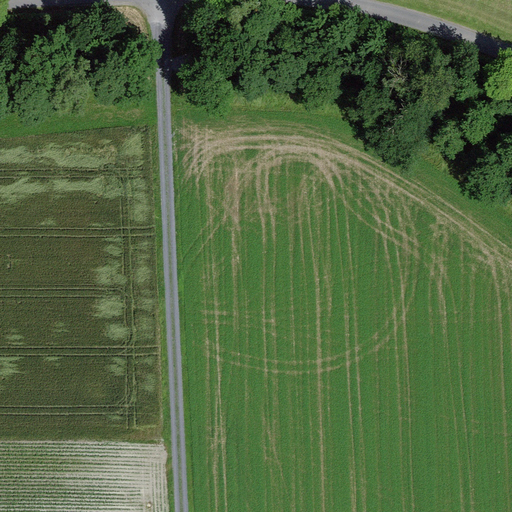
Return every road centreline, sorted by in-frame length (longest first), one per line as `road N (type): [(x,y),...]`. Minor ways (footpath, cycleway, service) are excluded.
road 1 (track): [(181,511),(158,0)]
road 2 (track): [(473,33),(331,0)]
